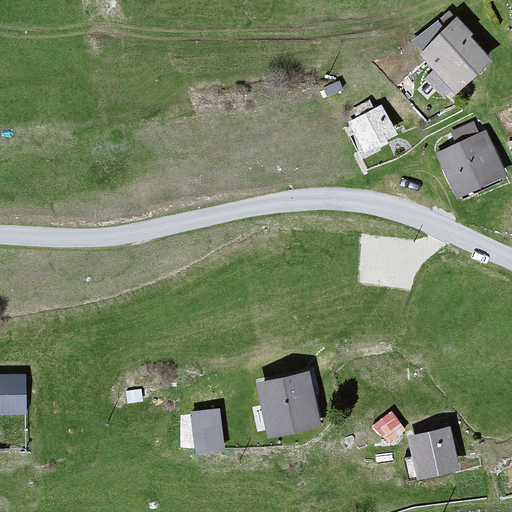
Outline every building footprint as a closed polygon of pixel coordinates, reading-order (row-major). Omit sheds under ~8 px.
[(460,15),(424,47),(469,97),(505,65),(460,15)] [(396,110),(362,127),(378,159),(411,142),(396,110)] [(511,174),(493,135),(444,159),(467,206),(511,183),(511,174)] [(24,377),(0,377),(0,412),(23,413),(24,377)] [(326,377),(274,389),(286,443),(339,431),(326,377)] [(234,413),(199,419),(206,460),(241,454),(234,413)] [(400,418),(381,434),(398,454),(417,438),(400,418)] [(463,430),(423,441),(435,485),(475,474),(463,430)]
